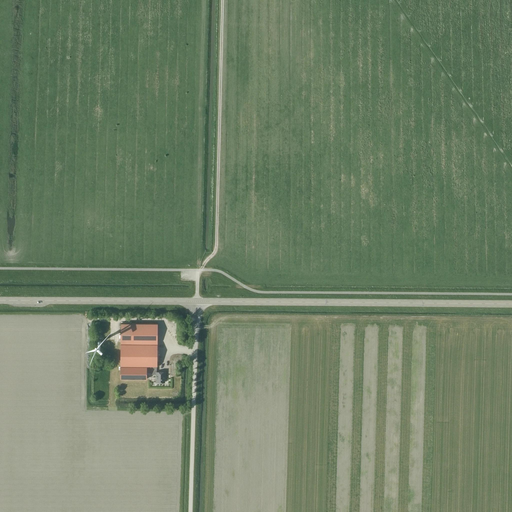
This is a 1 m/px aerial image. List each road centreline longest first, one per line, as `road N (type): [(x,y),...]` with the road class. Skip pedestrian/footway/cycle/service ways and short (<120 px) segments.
road 1 (secondary): [(511,304),(196,300)]
road 2 (unclassified): [(190,511),(196,300)]
road 3 (secondary): [(0,299),(196,300)]
